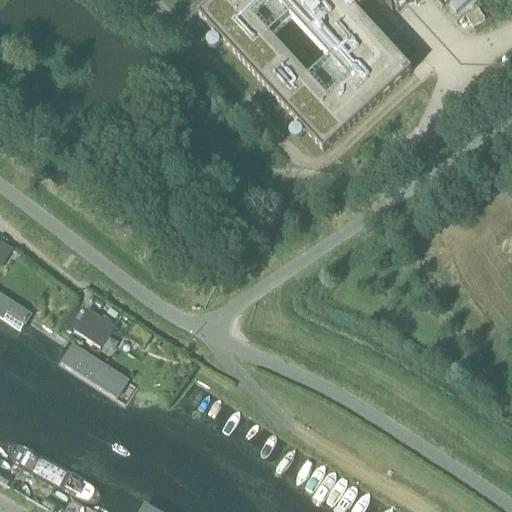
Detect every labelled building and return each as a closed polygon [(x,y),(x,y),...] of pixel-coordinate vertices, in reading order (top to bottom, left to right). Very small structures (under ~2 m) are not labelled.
[(215,0),(197,17),(216,38),(214,38),(212,38),(211,39),(209,39),(208,41),(207,41),(207,43),(206,45),(206,47),(206,48),(207,50),(208,50),(208,51),(209,52),(211,53),(212,53),(214,53),(216,53),(218,52),(220,51),(220,50),(221,49),(221,47),(221,46),(221,45),(221,44),(222,44),(299,128),(298,129),(297,128),(296,128),(294,129),(293,129),(291,130),(290,132),(289,134),(289,136),(289,137),(289,138),(290,139),(291,141),(291,142),(293,143),(295,143),(296,144),(297,144),(299,143),(300,143),(302,142),(302,141),(303,139),(304,137),(304,136),(304,135),(305,134),(324,155),(413,73),(359,13),(373,0),(384,0),(398,15),(413,0),(215,0)] [(459,0),(450,8),(457,15),(473,0),(459,0)] [(467,19),(473,30),(485,22),(479,12),(467,19)] [(0,326),(43,355),(60,330),(0,295),(0,326)] [(86,313),(73,334),(87,342),(100,322),(86,313)] [(60,330),(43,355),(127,411),(142,389),(118,372),(94,359),(98,351),(60,330)] [(69,475),(0,435),(0,463),(43,488),(85,511),(110,511),(116,502),(69,475)]
